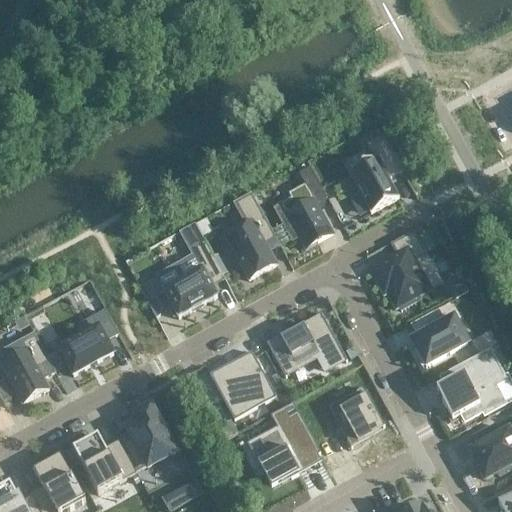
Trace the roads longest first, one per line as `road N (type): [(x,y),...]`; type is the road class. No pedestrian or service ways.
road 1 (residential): [(0,450),(335,263)]
road 2 (residential): [(436,449),(335,263)]
road 3 (residential): [(323,511),(436,449)]
